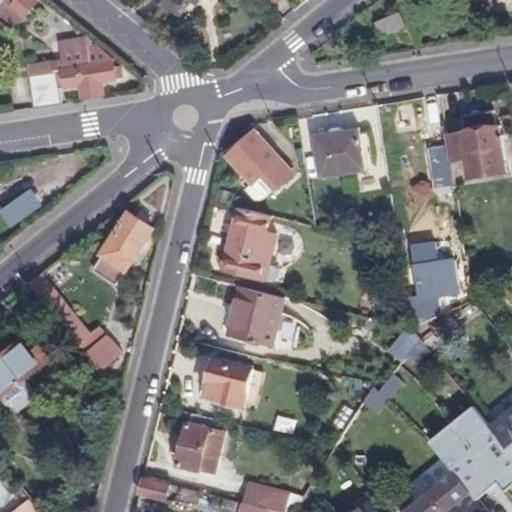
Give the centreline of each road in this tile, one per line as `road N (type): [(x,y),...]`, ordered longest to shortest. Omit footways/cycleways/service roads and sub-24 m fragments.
road 1 (residential): [(197,137),(196,177),(115,511)]
road 2 (residential): [(511,58),(316,89),(295,84),(273,58)]
road 3 (residential): [(0,281),(172,134)]
road 4 (residential): [(164,117),(0,139)]
road 5 (residential): [(83,0),(184,95)]
